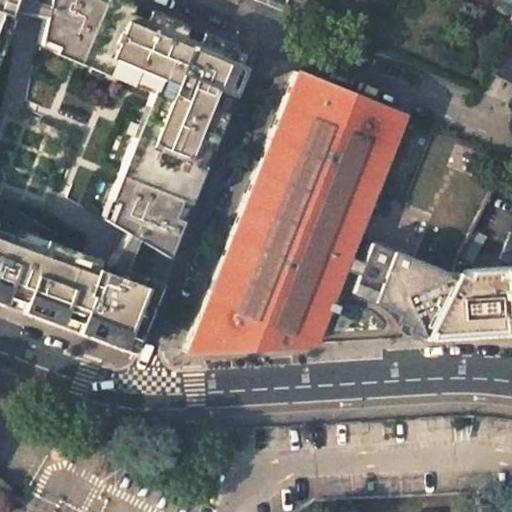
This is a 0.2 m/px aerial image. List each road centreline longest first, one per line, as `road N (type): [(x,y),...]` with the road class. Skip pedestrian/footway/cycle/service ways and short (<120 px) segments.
road 1 (residential): [(274,36),(145,355),(137,393)]
road 2 (residential): [(511,378),(137,393)]
road 3 (residential): [(511,133),(274,36)]
road 4 (residential): [(137,393),(0,348)]
